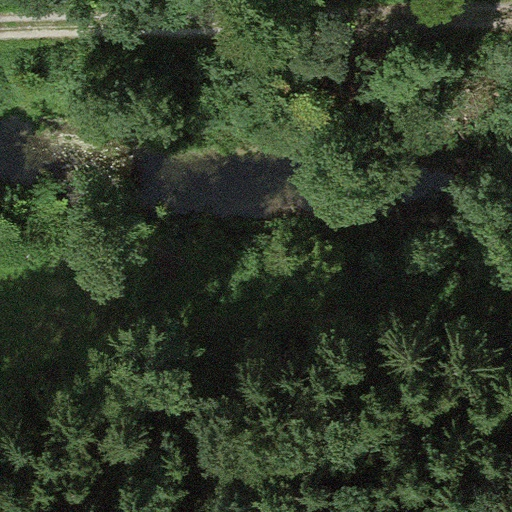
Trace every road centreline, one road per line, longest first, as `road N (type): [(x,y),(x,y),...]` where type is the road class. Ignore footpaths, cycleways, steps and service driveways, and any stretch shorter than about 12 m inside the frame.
road 1 (track): [(0,372),(376,297),(511,301)]
road 2 (track): [(0,28),(511,21)]
